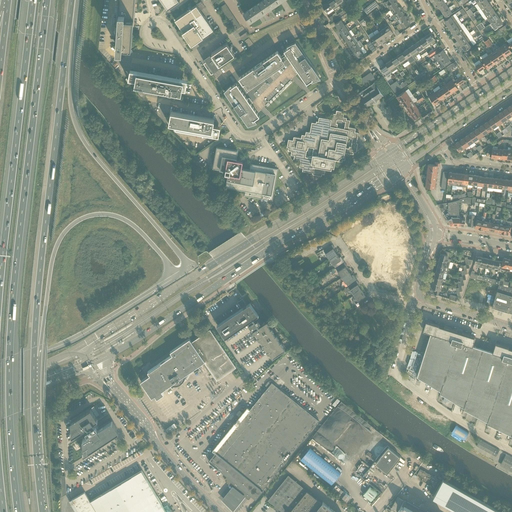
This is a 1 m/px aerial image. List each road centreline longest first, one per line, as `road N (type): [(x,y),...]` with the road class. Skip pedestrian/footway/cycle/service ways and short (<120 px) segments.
road 1 (motorway): [(17,511),(10,323),(47,0)]
road 2 (trunk): [(33,356),(72,0)]
road 3 (secondary): [(97,363),(394,173)]
road 4 (secondary): [(383,156),(101,334)]
road 5 (trunk): [(175,276),(189,268),(183,259),(78,131),(70,106),(72,0)]
road 6 (motorway): [(32,0),(0,281)]
road 7 (trunk): [(33,356),(57,243),(82,218),(122,218),(175,276)]
road 8 (unclassified): [(511,452),(394,374),(419,295)]
road 9 (residential): [(337,81),(250,138),(236,131),(178,48)]
road 10 (trunk): [(0,368),(75,338),(175,276)]
road 11 (residential): [(511,170),(457,163),(442,146),(511,98)]
road 12 (tertiary): [(219,511),(115,394)]
road 13 (trunk): [(41,511),(33,356)]
road 14 (secondary): [(511,71),(390,151)]
road 15 (secondary): [(401,167),(511,90)]
road 16 (unknown): [(371,511),(349,475),(366,445),(383,443),(410,466)]
